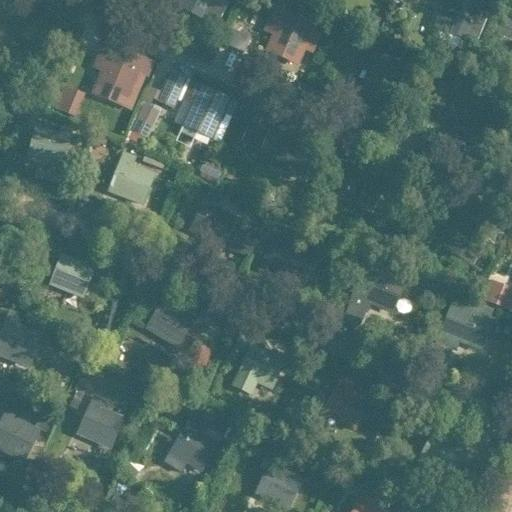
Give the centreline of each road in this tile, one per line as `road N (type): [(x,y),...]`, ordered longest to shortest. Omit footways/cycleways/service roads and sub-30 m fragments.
road 1 (residential): [(37,208),(511,437)]
road 2 (residential): [(71,0),(511,207)]
